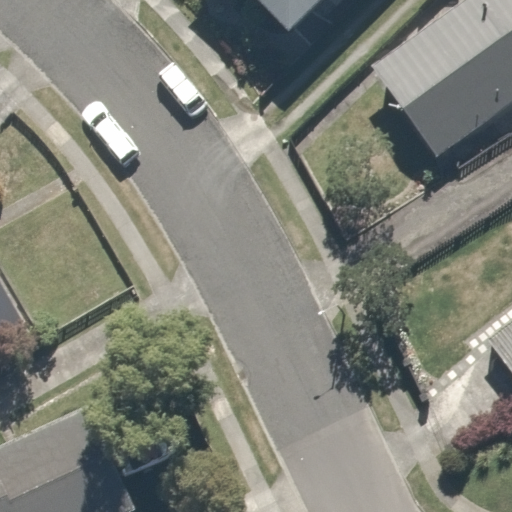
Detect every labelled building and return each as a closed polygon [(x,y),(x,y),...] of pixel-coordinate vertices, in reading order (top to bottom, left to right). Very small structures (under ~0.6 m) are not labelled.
[(246,0),(283,39),(324,0),(246,0)] [(511,0),(466,0),(369,63),(434,162),(511,111),(511,0)] [(0,332),(25,319),(0,274),(0,332)] [(511,322),(488,342),(511,370),(511,322)] [(122,511),(87,418),(0,456),(0,511),(122,511)]
